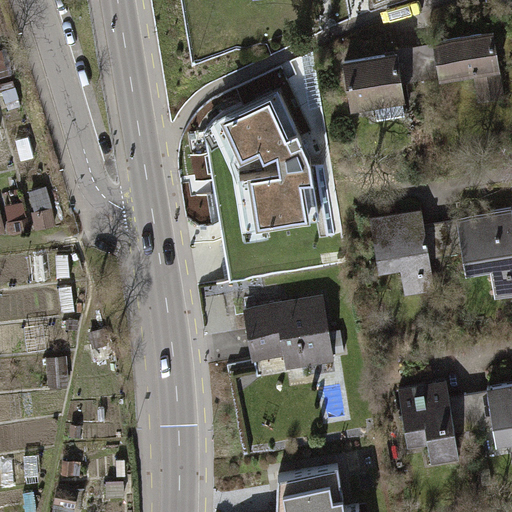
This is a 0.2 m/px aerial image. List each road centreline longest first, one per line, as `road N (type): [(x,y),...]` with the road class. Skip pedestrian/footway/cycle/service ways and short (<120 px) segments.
road 1 (secondary): [(179,511),(173,349),(154,217)]
road 2 (secondary): [(154,217),(118,0)]
road 3 (residential): [(66,88),(101,193),(154,217)]
road 4 (track): [(130,212),(90,236),(0,249)]
